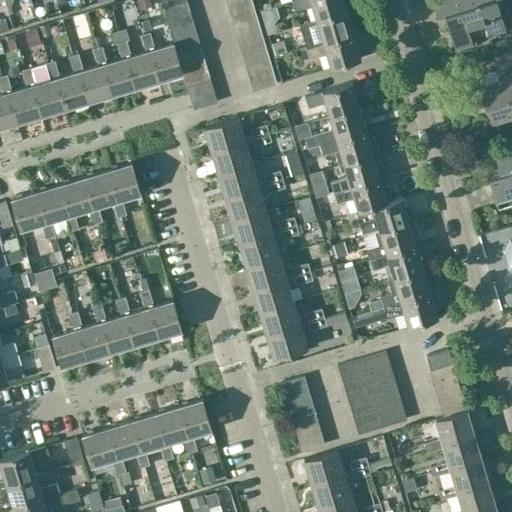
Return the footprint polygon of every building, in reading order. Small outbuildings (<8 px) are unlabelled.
[(79,0),(61,3),(65,30),(85,27),(81,0),(79,0)] [(177,0),(162,5),(165,16),(189,9),(186,0),(177,0)] [(224,0),(228,10),(252,2),(250,0),(224,0)] [(312,3),(316,16),(344,8),(342,0),(291,0),(294,9),(312,3)] [(495,0),(444,0),(433,3),(437,17),(444,15),(455,49),(471,44),(466,26),(481,22),(485,36),(504,30),(495,0)] [(228,10),(231,21),(255,13),(252,2),(228,10)] [(344,8),(316,16),(298,22),(305,46),(352,32),(344,8)] [(189,9),(165,16),(168,27),(192,20),(189,9)] [(231,21),(234,32),(258,25),(255,13),(231,21)] [(29,16),(4,32),(14,48),(39,33),(29,16)] [(114,19),(117,30),(133,84),(157,77),(143,31),(139,33),(144,48),(129,53),(125,40),(128,39),(122,17),(114,19)] [(6,20),(0,22),(0,31),(9,29),(6,20)] [(196,31),(192,20),(168,27),(172,38),(196,31)] [(258,25),(234,32),(238,43),(262,36),(258,25)] [(100,44),(96,46),(110,92),(133,84),(117,30),(108,33),(112,44),(116,43),(120,55),(105,60),(100,44)] [(149,30),(143,31),(157,77),(181,70),(178,61),(175,49),(172,40),(153,45),(149,30)] [(172,38),(172,40),(175,49),(199,42),(196,31),(172,38)] [(359,56),(352,32),(305,46),(305,47),(308,57),(326,51),(330,64),(359,56)] [(238,43),(241,54),(265,47),(262,36),(238,43)] [(199,42),(175,49),(178,61),(202,53),(199,42)] [(77,51),(72,53),(86,99),(110,92),(96,46),(92,47),(96,62),(81,67),(77,51)] [(241,54),(245,66),(269,59),(265,47),(241,54)] [(305,47),(297,50),(300,59),(308,57),(305,47)] [(511,47),(490,55),(494,67),(511,60),(511,47)] [(14,50),(0,51),(0,61),(16,60),(14,50)] [(53,58),(48,60),(62,106),(86,99),(72,53),(68,54),(73,70),(58,74),(53,58)] [(202,53),(178,61),(181,70),(182,72),(206,65),(202,53)] [(269,59),(245,66),(248,77),(272,69),(269,59)] [(30,65),(24,67),(38,113),(62,106),(48,60),(44,61),(49,77),(34,81),(30,65)] [(206,65),(182,72),(185,83),(209,76),(206,65)] [(511,65),(478,76),(492,123),(511,116),(511,65)] [(14,120),(38,113),(24,67),(20,68),(25,83),(10,88),(5,72),(0,74),(14,120)] [(276,81),(272,69),(248,77),(252,89),(276,81)] [(0,124),(14,120),(0,74),(0,86),(1,91),(0,90),(0,124)] [(213,87),(209,76),(185,83),(188,94),(213,87)] [(328,112),(358,103),(350,79),(303,94),(307,104),(324,99),(328,112)] [(216,99),(213,87),(188,94),(192,106),(216,99)] [(315,131),(318,142),(365,127),(358,103),(328,112),(332,126),(315,131)] [(203,123),(211,147),(244,137),(236,114),(203,123)] [(249,127),(251,135),(268,130),(266,121),(249,127)] [(343,160),(378,149),(374,136),(372,135),(368,136),(365,127),(318,142),(321,153),(339,147),(343,160)] [(268,130),(251,135),(254,144),(271,139),(268,130)] [(211,147),(218,170),(250,161),(244,137),(211,147)] [(311,156),(321,153),(318,142),(308,145),(311,156)] [(302,147),(305,158),(311,156),(308,145),(302,147)] [(378,149),(343,160),(346,173),(329,178),(333,189),(380,175),(377,166),(381,165),(382,163),(378,149)] [(511,152),(496,158),(501,173),(488,177),(497,207),(511,202),(511,152)] [(131,160),(106,168),(120,213),(126,212),(121,196),(140,191),(131,160)] [(250,161),(218,170),(225,194),(257,184),(250,161)] [(117,214),(120,213),(106,168),(82,175),(96,221),(102,219),(97,203),(112,199),(117,214)] [(263,173),(265,181),(282,176),(279,168),(263,173)] [(93,222),(96,221),(82,175),(58,182),(72,228),(78,226),(73,211),(88,206),(93,222)] [(383,184),(380,175),(333,189),(336,200),(354,195),(358,208),(393,198),(389,184),(387,183),(383,184)] [(282,176),(265,181),(268,190),(285,185),(282,176)] [(330,190),(327,179),(314,183),(317,194),(330,190)] [(68,229),(72,228),(58,182),(34,189),(48,235),(54,233),(49,218),(64,213),(68,229)] [(264,207),(257,184),(225,194),(231,217),(264,207)] [(45,236),(48,235),(34,189),(10,197),(19,227),(40,220),(45,236)] [(317,194),(320,205),(334,201),(336,200),(333,189),(330,190),(317,194)] [(393,198),(358,208),(354,209),(362,234),(374,230),(408,220),(401,195),(393,198)] [(5,199),(0,200),(0,227),(13,224),(5,199)] [(271,230),(264,207),(231,217),(238,240),(271,230)] [(279,228),(296,223),(293,214),(277,219),(279,228)] [(302,230),(314,229),(314,216),(301,217),(302,230)] [(408,220),(374,230),(378,243),(366,247),(369,257),(415,243),(408,220)] [(299,231),(296,223),(279,228),(282,236),(299,231)] [(238,240),(245,263),(278,253),(271,230),(238,240)] [(156,237),(160,249),(176,244),(172,232),(156,237)] [(341,241),(331,244),(334,256),(344,253),(341,241)] [(422,267),(415,243),(369,257),(372,268),(385,265),(388,278),(422,267)] [(245,263),(252,286),(285,276),(278,253),(245,263)] [(291,265),(293,274),(310,269),(307,260),(291,265)] [(353,265),(338,270),(342,283),(357,278),(353,265)] [(32,272),(35,281),(54,275),(51,266),(32,272)] [(430,291),(422,267),(388,278),(392,291),(380,294),(383,305),(430,291)] [(310,269),(293,274),(296,282),(312,277),(310,269)] [(57,285),(54,275),(35,281),(38,291),(57,285)] [(252,286),(259,309),(292,299),(285,276),(252,286)] [(3,292),(0,282),(0,304),(2,304),(13,300),(16,299),(13,288),(3,292)] [(149,288),(143,289),(156,335),(181,328),(172,297),(153,303),(149,288)] [(133,342),(156,335),(143,289),(140,290),(145,306),(129,310),(124,295),(119,296),(133,342)] [(430,291),(383,305),(387,317),(404,311),(408,325),(438,316),(430,291)] [(109,349),(133,342),(119,296),(116,297),(121,313),(106,317),(101,302),(95,304),(109,349)] [(292,299),(259,309),(266,332),(299,323),(292,299)] [(16,311),(13,300),(2,304),(5,314),(16,311)] [(77,309),(72,311),(85,356),(109,349),(95,304),(92,305),(97,320),(81,325),(77,309)] [(307,320),(324,315),(321,307),(305,312),(307,320)] [(60,363),(85,356),(72,311),(68,312),(73,327),(52,334),(60,363)] [(326,324),(324,315),(307,320),(310,329),(326,324)] [(306,346),(299,323),(266,332),(273,356),(306,346)] [(32,334),(35,345),(48,341),(45,330),(32,334)] [(0,355),(16,351),(23,349),(20,338),(0,344),(0,342),(0,355)] [(49,343),(35,347),(43,371),(56,367),(49,343)] [(426,354),(430,369),(452,362),(448,347),(426,354)] [(387,349),(361,356),(365,368),(390,360),(387,349)] [(19,362),(16,351),(0,355),(0,381),(6,380),(2,367),(19,362)] [(338,363),(342,375),(365,368),(361,356),(338,363)] [(394,372),(390,360),(365,368),(369,380),(394,372)] [(455,372),(452,362),(430,369),(429,369),(432,380),(455,372)] [(365,368),(342,375),(345,387),(369,380),(365,368)] [(394,372),(369,380),(372,392),(397,384),(394,372)] [(432,380),(436,392),(459,385),(455,372),(432,380)] [(284,392),(307,385),(304,373),(280,381),(284,392)] [(372,392),(369,380),(345,387),(349,399),(372,392)] [(397,384),(372,392),(375,403),(400,395),(397,384)] [(284,392),(288,404),(311,397),(307,385),(284,392)] [(459,385),(436,392),(440,404),(463,397),(459,385)] [(372,392),(349,399),(352,410),(375,403),(372,392)] [(403,406),(400,395),(375,403),(379,414),(403,406)] [(202,397),(177,404),(191,450),(197,448),(192,432),(211,426),(202,397)] [(288,404),(291,416),(314,408),(311,397),(288,404)] [(466,409),(463,397),(440,404),(443,416),(466,409)] [(379,414),(375,403),(352,410),(356,422),(379,414)] [(188,450),(191,450),(177,404),(154,411),(167,456),(173,455),(168,439),(183,435),(188,450)] [(407,418),(403,406),(379,414),(382,426),(407,418)] [(291,416),(295,428),(318,420),(314,408),(291,416)] [(466,409),(443,416),(435,418),(441,437),(424,442),(426,447),(473,433),(466,409)] [(164,457),(167,456),(154,411),(130,418),(147,476),(155,474),(151,461),(150,462),(145,446),(160,442),(164,457)] [(382,426),(379,414),(356,422),(359,433),(382,426)] [(139,478),(147,476),(130,418),(106,425),(120,471),(123,483),(131,480),(128,468),(125,469),(121,453),(135,449),(140,465),(136,467),(139,478)] [(295,428),(298,439),(321,431),(318,420),(295,428)] [(116,472),(120,471),(106,425),(81,432),(90,462),(112,456),(116,472)] [(321,431),(298,439),(302,450),(325,443),(321,431)] [(431,465),(433,471),(480,456),(473,433),(426,447),(427,452),(443,447),(448,461),(431,465)] [(76,435),(64,439),(63,439),(70,464),(83,460),(76,435)] [(0,456),(0,466),(5,483),(33,474),(29,461),(48,455),(44,443),(0,456)] [(304,457),(311,481),(344,471),(337,447),(304,457)] [(352,469),(368,464),(366,455),(349,460),(352,469)] [(480,456),(433,471),(434,475),(450,470),(455,484),(438,489),(440,494),(487,480),(480,456)] [(207,461),(194,464),(198,480),(211,477),(207,461)] [(371,472),(368,464),(352,469),(354,477),(371,472)] [(344,471),(311,481),(318,504),(350,494),(344,471)] [(33,474),(5,483),(12,506),(59,492),(56,481),(37,487),(33,474)] [(450,511),(468,511),(494,504),(487,480),(440,494),(441,499),(457,494),(462,508),(450,511)] [(75,487),(59,492),(12,506),(13,511),(51,511),(50,506),(78,498),(75,487)] [(318,504),(320,511),(355,511),(350,494),(318,504)] [(364,511),(373,511),(382,510),(379,501),(363,506),(364,511)] [(122,503),(103,509),(104,511),(123,511),(124,511),(122,503)]
